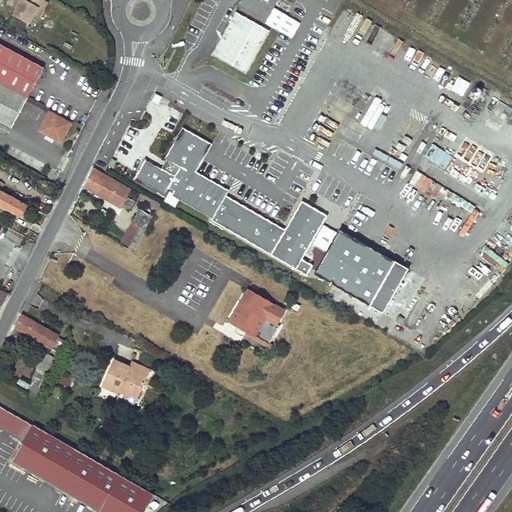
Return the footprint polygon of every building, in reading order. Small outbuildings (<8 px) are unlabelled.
[(47,2),(42,0),(20,0),(16,9),(12,16),(28,24),(34,14),(37,8),(42,11),(47,2)] [(265,23),(293,37),(301,20),(273,6),(265,23)] [(37,8),(34,14),(39,17),(42,11),(37,8)] [(238,12),(214,53),(247,73),(272,31),(238,12)] [(44,67),(0,42),(0,80),(29,97),(44,67)] [(462,95),(469,81),(459,75),(451,89),(462,95)] [(0,80),(0,121),(14,129),(29,97),(0,80)] [(157,93),(153,101),(159,104),(163,97),(157,93)] [(72,123),(51,112),(41,131),(62,141),(72,123)] [(162,168),(145,158),(133,179),(164,197),(169,188),(175,191),(174,193),(214,216),(220,207),(218,204),(219,201),(222,201),(228,192),(193,172),(210,142),(185,128),(167,158),(173,161),(167,171),(162,168)] [(444,169),(453,155),(432,142),(423,155),(444,169)] [(389,162),(400,167),(402,161),(391,157),(389,162)] [(167,158),(162,168),(167,171),(173,161),(167,158)] [(127,195),(130,189),(92,168),(83,186),(120,206),(121,204),(130,209),(135,200),(127,195)] [(409,183),(435,197),(442,184),(416,170),(409,183)] [(0,205),(20,216),(26,207),(0,192),(0,205)] [(132,240),(128,247),(135,250),(153,217),(140,210),(132,222),(134,223),(126,237),(132,240)] [(134,223),(132,222),(120,242),(128,247),(132,240),(126,237),(134,223)] [(396,261),(340,229),(315,274),(372,305),(396,261)] [(270,235),(264,231),(257,245),(281,259),(289,245),(283,242),(279,249),(266,242),(270,235)] [(478,252),(502,272),(509,263),(485,244),(478,252)] [(0,311),(9,295),(0,290),(0,311)] [(285,311),(248,290),(233,317),(274,340),(282,326),(278,324),(285,311)] [(57,349),(63,337),(23,314),(16,326),(57,349)] [(270,348),(274,340),(233,317),(231,322),(239,327),(248,332),(246,334),(270,348)] [(239,327),(236,331),(245,336),(246,334),(248,332),(239,327)] [(246,334),(245,336),(269,349),(270,348),(246,334)] [(40,366),(35,377),(37,378),(41,380),(53,355),(43,350),(35,364),(40,366)] [(119,390),(136,398),(146,375),(129,368),(130,366),(112,359),(100,385),(118,392),(119,390)] [(129,368),(146,375),(150,367),(133,359),(130,366),(129,368)] [(59,381),(68,385),(73,375),(65,371),(59,381)] [(34,393),(41,380),(37,378),(30,391),(34,393)] [(119,390),(118,392),(117,396),(133,403),(136,398),(119,390)] [(143,511),(153,496),(0,404),(0,418),(28,434),(19,448),(15,446),(10,455),(14,458),(14,459),(103,511),(143,511)]
